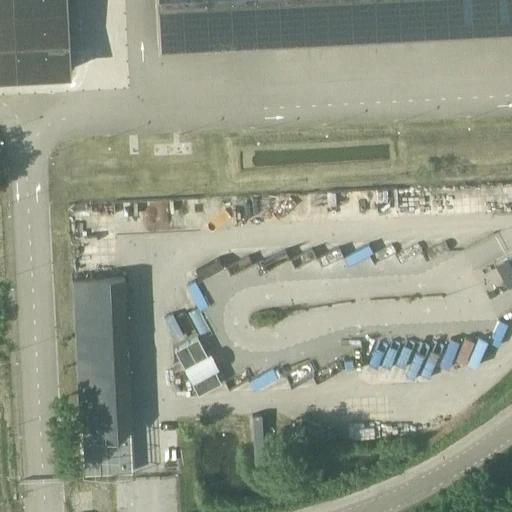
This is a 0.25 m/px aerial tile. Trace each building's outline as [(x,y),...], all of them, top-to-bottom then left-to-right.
[(67,0),(0,0),(0,85),(71,82),(67,0)] [(256,0),(182,0),(185,45),(258,41),(256,0)] [(511,257),(511,256),(500,262),(511,283),(511,257)] [(125,276),(72,278),(76,362),(129,360),(125,276)] [(197,336),(174,348),(198,392),(221,380),(197,336)] [(82,428),(84,471),(84,473),(132,471),(130,425),(82,428)]
